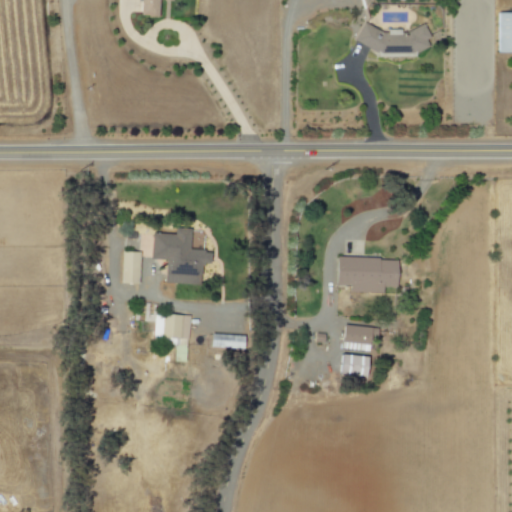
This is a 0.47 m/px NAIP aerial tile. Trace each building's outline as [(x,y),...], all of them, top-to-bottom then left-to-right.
[(138,0),(139,16),(156,17),(156,2),(170,2),(169,0),(138,0)] [(494,53),(511,52),(511,12),(494,12),(494,53)] [(352,40),(376,54),(425,52),(424,27),(396,29),(398,30),(378,30),(362,22),(352,40)] [(148,233),(147,259),(162,260),(161,283),(196,285),(197,263),(205,264),(205,251),(186,249),(187,229),(171,228),(171,234),(148,233)] [(117,283),(135,284),(136,252),(118,252),(117,283)] [(394,259),(333,257),(332,285),(346,286),(346,291),(393,292),(394,259)] [(206,347),(233,348),(233,334),(206,334),(206,347)] [(363,376),(364,357),(337,355),(336,375),(363,376)]
